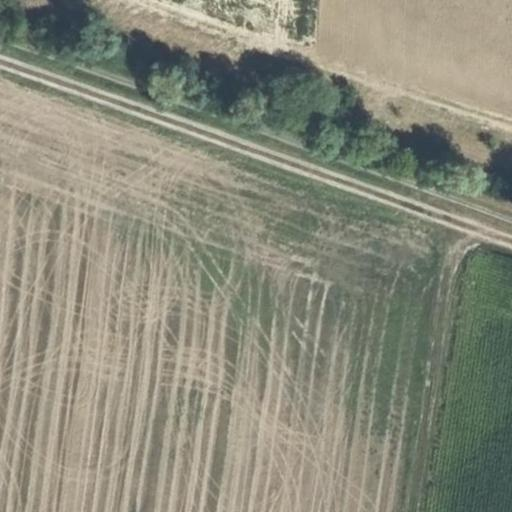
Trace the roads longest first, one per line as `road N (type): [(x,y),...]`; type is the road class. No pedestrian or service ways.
road 1 (track): [(511,241),(0,59)]
road 2 (track): [(412,511),(450,220)]
